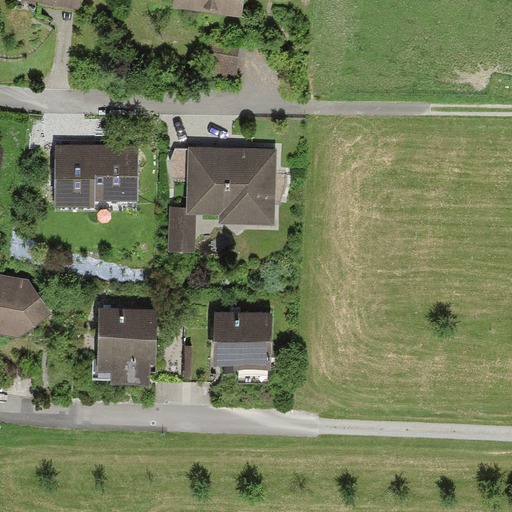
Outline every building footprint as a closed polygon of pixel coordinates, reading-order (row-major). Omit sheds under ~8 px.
[(13,0),(13,3),(82,11),(82,0),(13,0)] [(178,0),(178,10),(246,18),(248,0),(178,0)] [(59,146),(59,202),(140,202),(140,146),(59,146)] [(279,151),(193,149),(191,211),(173,211),(172,254),(200,254),(201,216),(225,217),(224,227),(278,228),(279,151)] [(29,282),(0,276),(0,340),(5,338),(23,341),(55,317),(29,282)] [(159,312),(103,311),(102,377),(157,378),(159,312)] [(222,313),(219,368),(276,371),(279,316),(222,313)]
